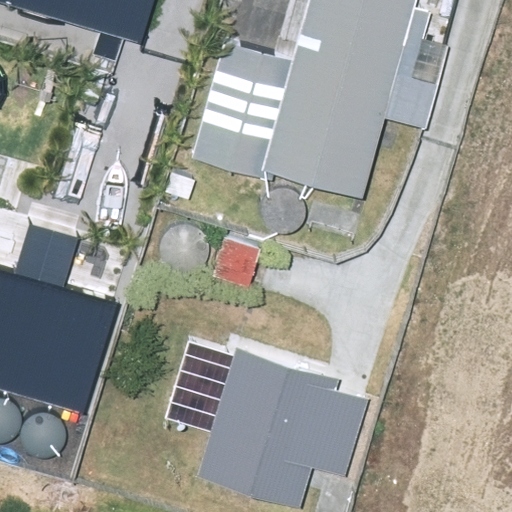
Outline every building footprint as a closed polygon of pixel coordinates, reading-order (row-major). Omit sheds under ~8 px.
[(105,0),(146,12),(150,0),(105,0)] [(291,0),(276,53),(212,34),(179,150),(262,173),(266,160),(349,183),(371,105),(415,118),(428,74),(432,76),(442,36),(409,26),(416,0),(291,0)] [(511,164),(511,0),(508,0),(461,147),(511,164)] [(188,174),(164,165),(157,182),(182,192),(188,174)] [(254,282),(266,234),(164,209),(152,257),(254,282)] [(0,253),(0,374),(82,399),(115,288),(0,253)] [(237,332),(195,465),(294,496),(306,457),(338,467),(364,387),(329,376),(334,363),(237,332)]
